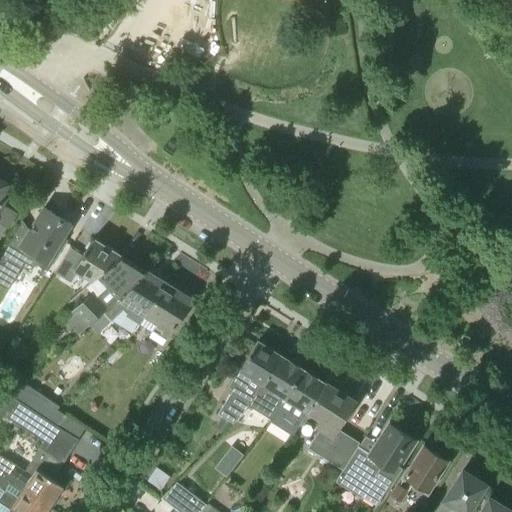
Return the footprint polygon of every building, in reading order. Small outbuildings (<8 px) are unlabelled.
[(0,224),(6,229),(16,214),(1,204),(11,188),(0,180),(0,224)] [(46,271),(65,239),(62,237),(70,225),(43,208),(32,227),(21,220),(0,253),(0,285),(8,290),(18,273),(17,272),(24,262),(33,267),(35,264),(46,271)] [(90,281),(119,256),(92,239),(72,271),(90,281)] [(62,319),(77,335),(95,318),(103,310),(143,272),(120,257),(120,256),(119,256),(90,281),(91,282),(85,287),(90,293),(62,319)] [(145,271),(143,272),(103,310),(95,318),(103,328),(121,312),(140,323),(155,300),(160,303),(170,286),(145,271)] [(191,300),(170,286),(160,303),(155,300),(140,323),(166,339),(191,300)] [(217,414),(233,424),(241,415),(247,406),(279,354),(257,341),(239,369),(227,387),(232,390),(229,393),(217,414)] [(117,349),(106,360),(110,365),(122,354),(117,349)] [(276,410),(301,369),(279,354),(247,406),(260,414),(266,404),(276,410)] [(324,383),(301,369),(276,410),(276,411),(285,417),(279,427),(292,435),(324,383)] [(324,383),(292,435),(292,436),(307,412),(319,419),(315,425),(320,428),(306,448),(341,471),(358,444),(337,431),(357,399),(347,393),(345,396),(324,383)] [(59,407),(26,385),(13,396),(57,427),(64,416),(57,411),(59,407)] [(76,440),(57,427),(13,396),(0,408),(0,410),(44,440),(39,447),(63,462),(77,441),(76,440)] [(374,506),(400,467),(397,465),(413,440),(389,424),(370,454),(357,446),(358,444),(341,471),(335,481),(342,471),(367,487),(360,497),(374,506)] [(403,474),(389,496),(400,503),(413,483),(426,492),(446,461),(423,445),(404,475),(403,474)] [(62,485),(53,479),(63,462),(39,447),(24,471),(0,455),(0,472),(50,505),(62,485)] [(461,470),(441,502),(434,511),(466,511),(484,485),(461,470)] [(0,511),(45,511),(50,505),(0,472),(0,511)] [(170,506),(184,488),(175,481),(160,498),(170,506)] [(182,511),(195,496),(184,488),(170,506),(178,511),(182,511)] [(182,511),(199,511),(205,504),(195,496),(182,511)] [(510,511),(488,500),(481,511),(510,511)] [(205,504),(199,511),(215,511),(217,511),(206,503),(205,504)]
